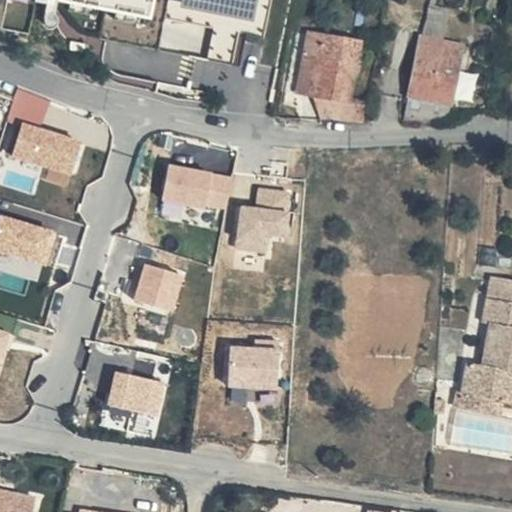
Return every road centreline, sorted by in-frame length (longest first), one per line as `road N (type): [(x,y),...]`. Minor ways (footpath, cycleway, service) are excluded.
road 1 (residential): [(511,132),(310,134),(138,106),(0,65)]
road 2 (residential): [(454,511),(0,434)]
road 3 (unknown): [(138,106),(44,441)]
